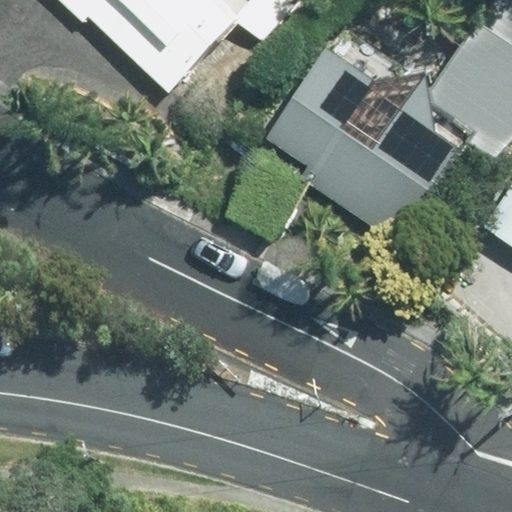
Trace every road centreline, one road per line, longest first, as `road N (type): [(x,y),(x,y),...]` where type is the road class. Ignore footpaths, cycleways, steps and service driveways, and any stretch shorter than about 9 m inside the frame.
road 1 (residential): [(0,166),(75,218),(402,386),(477,456),(506,511)]
road 2 (residential): [(0,396),(146,419),(436,511)]
